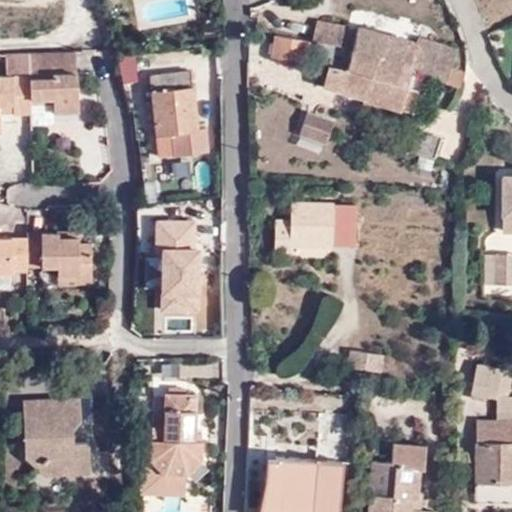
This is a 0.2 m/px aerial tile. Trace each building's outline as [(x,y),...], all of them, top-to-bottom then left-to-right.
[(315,22),(312,40),(351,46),(355,34),(347,34),(347,26),(315,22)] [(348,24),(347,26),(347,34),(355,34),(356,25),(348,24)] [(355,34),(351,46),(377,54),(409,63),(415,41),(356,25),(355,34)] [(408,66),(456,86),(461,70),(450,65),(456,49),(416,35),(415,41),(409,63),(408,66)] [(272,58),(304,63),(307,42),(276,37),(272,58)] [(377,54),(351,46),(348,59),(342,57),(340,66),(327,64),(326,76),(324,86),(366,98),(377,54)] [(79,109),(77,51),(30,53),(31,73),(32,101),(44,100),(46,96),(54,96),(55,110),(79,109)] [(377,54),(366,98),(410,110),(415,89),(403,86),(408,66),(409,63),(377,54)] [(311,64),(304,63),(303,71),(310,71),(311,64)] [(155,134),(172,132),(179,131),(181,151),(206,150),(204,128),(196,129),(190,71),(151,76),(155,134)] [(32,101),(31,73),(0,74),(0,124),(2,125),(2,110),(1,101),(14,101),(14,110),(32,110),(32,101)] [(315,83),(324,86),(326,76),(317,74),(315,83)] [(50,117),(55,110),(54,96),(46,96),(44,100),(32,101),(32,110),(33,118),(50,117)] [(2,110),(14,110),(14,101),(1,101),(2,110)] [(334,122),(308,113),(301,135),(327,143),(334,122)] [(431,154),(437,135),(418,128),(411,148),(431,154)] [(179,131),(172,132),(173,152),(181,151),(179,131)] [(511,173),(503,174),(501,228),(511,228),(511,173)] [(333,203),(291,202),(290,220),(276,220),(276,255),(290,255),(291,245),(332,246),(333,203)] [(0,273),(11,274),(11,270),(26,270),(26,266),(57,266),(57,285),(91,284),(91,243),(78,244),(78,231),(59,231),(59,233),(27,233),(27,238),(0,238),(0,273)] [(511,281),(511,251),(495,251),(495,281),(511,281)] [(484,500),(511,500),(511,395),(505,395),(509,370),(476,363),(472,388),(485,391),(485,396),(495,397),(496,419),(475,419),(475,492),(484,492),(484,500)] [(150,457),(165,474),(186,474),(188,473),(199,462),(201,459),(202,441),(193,440),(193,433),(196,394),(166,393),(164,427),(151,427),(150,457)] [(81,397),(49,398),(37,408),(24,408),(25,455),(44,473),(90,470),(89,440),(74,441),(66,434),(82,419),(81,397)] [(37,408),(49,398),(24,399),(24,408),(37,408)] [(391,443),(390,461),(390,465),(394,466),(390,494),(369,493),(367,511),(414,511),(415,510),(417,511),(417,510),(420,492),(416,491),(417,468),(423,468),(425,446),(391,443)] [(338,510),(341,461),(274,457),(271,506),(338,510)] [(390,465),(390,461),(370,460),(367,493),(369,493),(390,494),(394,466),(390,465)] [(199,462),(188,473),(191,476),(195,476),(202,468),(202,465),(199,462)] [(164,495),(185,496),(185,482),(186,482),(186,474),(165,474),(164,495)] [(475,500),(484,500),(484,492),(475,492),(475,500)]
